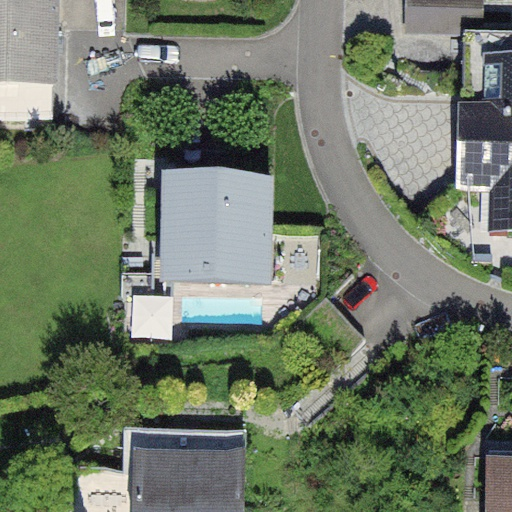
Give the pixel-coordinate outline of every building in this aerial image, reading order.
[(0,0),(0,121),(55,122),(57,0),(0,0)] [(482,36),(483,0),(411,0),(411,34),(482,36)] [(511,41),(466,40),(462,190),(509,191),(508,232),(511,232),(511,41)] [(271,284),(272,182),(168,181),(166,283),(271,284)] [(245,511),(247,439),(128,437),(126,507),(135,507),(134,511),(245,511)] [(511,511),(511,459),(492,459),(491,511),(511,511)]
